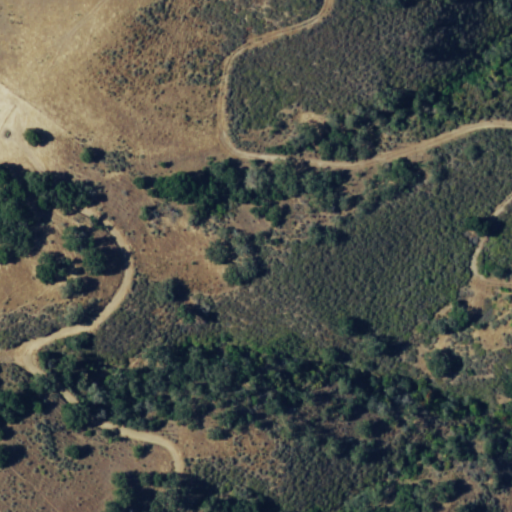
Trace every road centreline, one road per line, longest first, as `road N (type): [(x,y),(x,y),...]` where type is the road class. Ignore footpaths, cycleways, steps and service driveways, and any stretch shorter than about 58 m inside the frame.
road 1 (track): [(0,183),(20,189),(104,263),(104,300),(36,375),(30,412),(136,481),(154,511)]
road 2 (track): [(284,0),(289,41),(511,79)]
